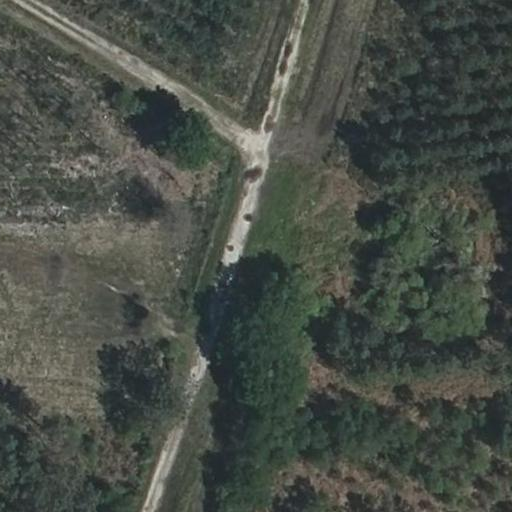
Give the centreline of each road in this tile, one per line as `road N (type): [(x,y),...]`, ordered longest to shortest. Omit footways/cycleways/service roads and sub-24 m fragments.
road 1 (track): [(307,0),(157,511)]
road 2 (track): [(265,143),(23,0)]
road 3 (track): [(0,233),(235,245)]
